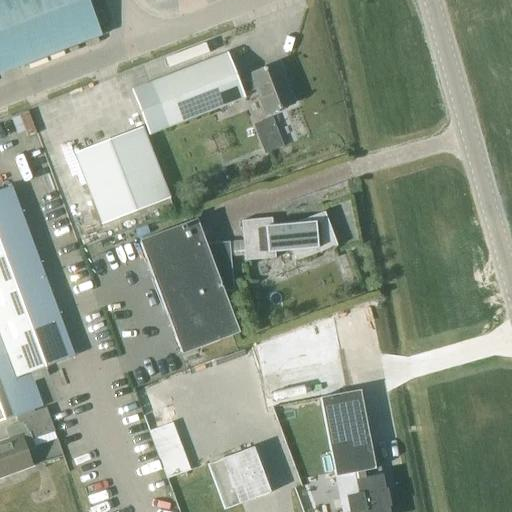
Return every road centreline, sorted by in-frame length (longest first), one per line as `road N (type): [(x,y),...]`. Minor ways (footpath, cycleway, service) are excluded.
road 1 (secondary): [(428,0),(511,293)]
road 2 (unclassified): [(0,96),(132,45)]
road 3 (unclassified): [(132,45),(252,0)]
